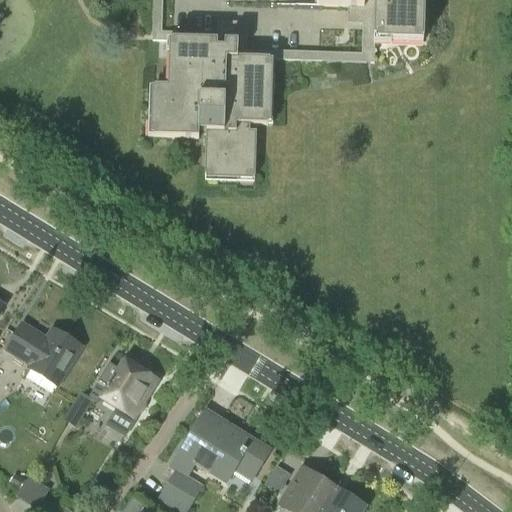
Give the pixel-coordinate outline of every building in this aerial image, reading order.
[(153,0),(152,41),(172,42),(171,89),(156,89),(154,139),(199,141),(199,133),(207,133),(205,177),(254,179),(256,127),(267,128),(270,62),(316,63),(316,55),(247,53),(248,24),(218,23),(217,35),(173,34),(161,33),(162,0),(153,0)] [(362,56),(316,55),(316,63),(375,65),(376,40),(423,42),(423,0),(318,0),(319,7),(347,8),(347,25),(363,25),(363,40),(362,56)] [(21,327),(5,353),(29,368),(26,372),(56,390),(81,350),(50,331),(44,341),(21,327)] [(94,390),(105,397),(102,402),(116,410),(110,419),(126,429),(131,420),(133,421),(134,418),(138,418),(141,416),(143,413),(145,409),(145,406),(145,404),(144,402),(155,383),(143,376),(146,371),(136,365),(133,369),(122,363),(117,373),(108,368),(94,390)] [(92,402),(79,394),(62,422),(76,430),(92,402)] [(232,475),(249,485),(269,453),(219,423),(215,429),(200,420),(169,470),(173,472),(158,499),(149,494),(142,504),(156,511),(188,511),(203,488),(186,477),(193,466),(225,485),(232,475)] [(272,484),(289,488),(292,472),(275,468),(272,484)] [(281,507),(288,511),(320,511),(333,492),(302,473),(281,507)] [(333,492),(320,511),(360,511),(362,510),(333,492)] [(140,511),(142,509),(132,502),(124,511),(140,511)]
